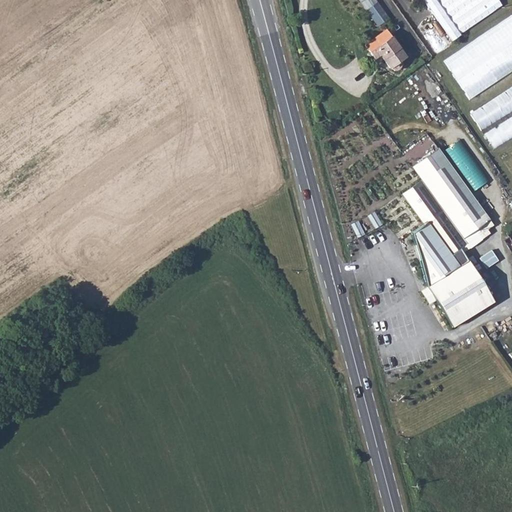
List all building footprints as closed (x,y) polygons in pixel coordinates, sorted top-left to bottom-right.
[(375,0),(359,0),(377,25),(388,17),(375,0)] [(498,0),(424,0),(451,39),(501,4),(498,0)] [(511,15),(444,57),(469,97),(511,70),(511,15)] [(376,48),(378,52),(387,65),(393,67),(397,66),(399,64),(398,59),(404,56),(385,28),(364,43),(369,52),(376,48)] [(373,56),(378,52),(376,48),(369,52),(373,56)] [(495,97),(471,112),(482,129),(505,114),(495,97)] [(455,139),(448,150),(454,154),(458,149),(462,152),(466,146),(455,139)] [(422,178),(448,158),(438,146),(412,166),(422,178)] [(445,296),(464,321),(491,301),(494,299),(501,294),(467,249),(492,230),(489,226),(486,228),(483,223),(492,216),(448,158),(422,178),(403,193),(426,222),(414,231),(435,283),(430,287),(440,299),(445,296)] [(496,221),(492,216),(483,223),(486,228),(489,226),(496,221)]
